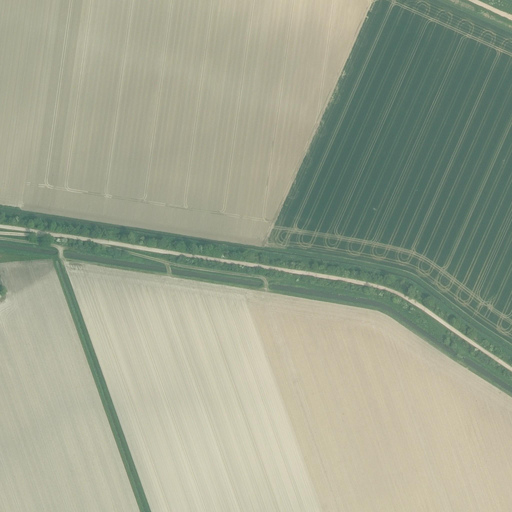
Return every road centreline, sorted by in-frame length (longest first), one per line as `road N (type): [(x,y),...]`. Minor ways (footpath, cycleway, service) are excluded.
road 1 (unclassified): [(511,369),(381,287),(0,226)]
road 2 (track): [(105,242),(181,266),(264,278),(266,289)]
